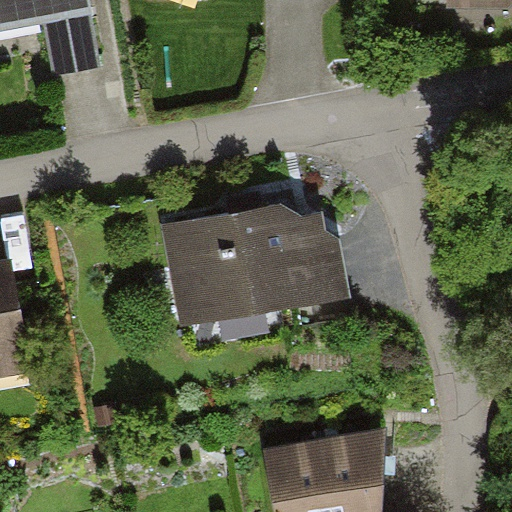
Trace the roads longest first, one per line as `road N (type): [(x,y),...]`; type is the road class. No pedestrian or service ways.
road 1 (residential): [(453,511),(461,467),(426,307),(364,123)]
road 2 (residential): [(364,123),(0,187)]
road 3 (residential): [(364,123),(511,92)]
